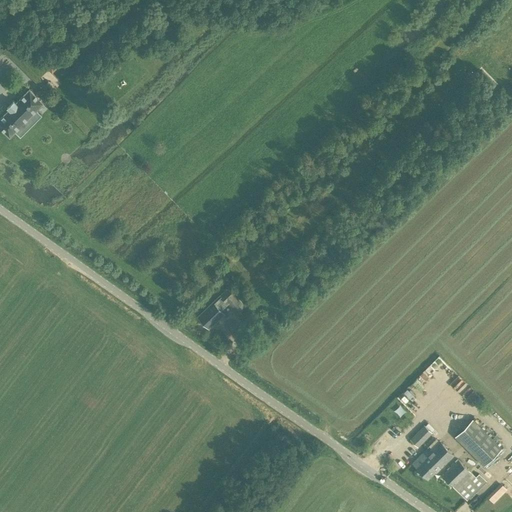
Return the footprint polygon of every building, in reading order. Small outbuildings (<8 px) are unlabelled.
[(52,73),(58,67),(54,63),(58,59),(54,55),(43,65),(52,73)] [(43,102),(30,89),(29,89),(20,99),(19,99),(16,102),(14,100),(7,107),(10,109),(7,112),(6,112),(6,113),(0,118),(0,126),(10,135),(9,136),(10,136),(11,136),(10,135),(16,130),(24,139),(38,125),(29,117),(43,103),(43,102)] [(246,306),(239,299),(242,296),(232,284),(198,317),(209,328),(224,313),(221,310),(228,303),(238,314),(246,306)] [(250,353),(259,345),(250,336),(241,344),(250,353)] [(437,354),(401,392),(409,400),(424,384),(432,392),(439,385),(436,381),(447,370),(452,375),(455,371),(437,354)] [(483,465),(501,447),(473,418),(455,435),(483,465)] [(411,439),(418,446),(432,432),(425,425),(411,439)] [(441,467),(454,454),(440,440),(427,453),(428,454),(425,457),(423,455),(415,463),(417,465),(416,466),(428,478),(440,466),(441,467)] [(448,468),(442,474),(467,499),(483,484),(486,480),(479,473),(475,476),(458,459),(448,468)]
